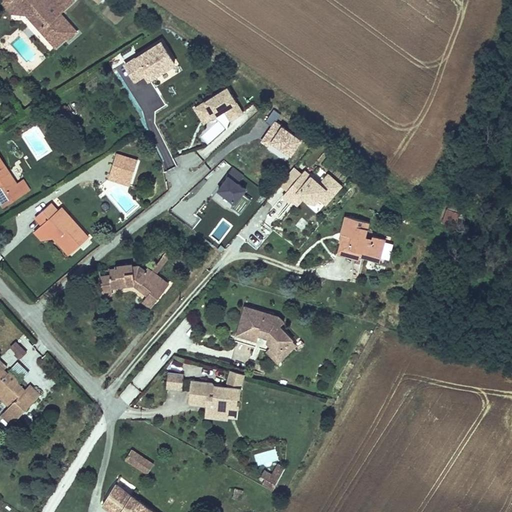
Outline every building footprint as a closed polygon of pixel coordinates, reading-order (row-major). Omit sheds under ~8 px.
[(5,0),(14,10),(14,0),(5,0)] [(60,10),(71,0),(14,0),(14,10),(27,10),(38,10),(48,21),(42,27),(56,43),(66,35),(68,37),(77,28),(60,10)] [(38,10),(27,10),(42,27),(48,21),(38,10)] [(177,61),(162,38),(124,62),(136,80),(144,75),(148,80),(177,61)] [(245,110),(229,84),(193,106),(203,122),(224,109),(230,119),(245,110)] [(292,154),(303,137),(283,123),(282,125),(276,121),(281,113),(274,108),(266,121),(272,125),(260,141),(267,146),(272,140),(292,154)] [(208,142),(229,124),(223,116),(202,135),(208,142)] [(133,158),(111,150),(105,169),(126,176),(133,158)] [(0,163),(0,205),(26,188),(18,178),(12,182),(0,163)] [(300,203),(305,196),(308,199),(311,200),(315,201),(317,201),(320,198),(327,204),(344,184),(329,172),(322,180),(313,172),(312,173),(306,169),(303,173),(295,166),(280,183),(288,190),(283,195),(291,202),(294,198),(300,203)] [(247,186),(240,181),(244,174),(234,167),(218,189),(236,202),(233,206),(242,213),(252,199),(243,192),(247,186)] [(103,175),(124,182),(126,176),(105,169),(103,175)] [(52,205),(46,197),(28,212),(35,219),(31,223),(39,232),(52,228),(66,246),(83,233),(62,209),(56,215),(49,207),(52,205)] [(62,209),(56,202),(52,205),(49,207),(56,215),(62,209)] [(370,221),(347,215),(343,232),(345,233),(348,234),(346,241),(343,240),(341,250),(361,255),(362,251),(383,256),(387,238),(374,235),(374,237),(366,235),(370,221)] [(39,232),(31,223),(27,226),(36,236),(50,236),(62,250),(66,246),(52,228),(39,232)] [(362,251),(361,255),(386,262),(392,239),(387,238),(383,256),(362,251)] [(174,240),(165,252),(169,255),(182,265),(191,253),(174,240)] [(340,253),(360,258),(361,255),(341,250),(340,253)] [(165,252),(153,268),(157,271),(169,255),(165,252)] [(150,308),(170,281),(157,271),(153,268),(149,265),(146,268),(140,263),(134,264),(134,261),(116,263),(117,269),(118,274),(102,276),(103,293),(114,292),(113,287),(135,285),(147,293),(141,302),(150,308)] [(246,306),(238,334),(258,340),(260,334),(267,336),(268,337),(267,341),(274,347),(279,353),(293,339),(280,326),(276,321),(270,320),(271,314),(246,306)] [(279,316),(271,314),(270,320),(276,321),(280,326),(285,322),(279,316)] [(274,347),(269,352),(278,361),(297,343),(293,339),(279,353),(274,347)] [(0,389),(12,400),(9,403),(0,411),(0,415),(9,424),(40,390),(33,383),(27,389),(24,386),(17,379),(19,377),(9,368),(8,370),(3,366),(0,363),(0,389)] [(242,387),(247,373),(231,368),(227,383),(229,384),(228,387),(228,389),(218,388),(218,386),(215,381),(195,378),(191,401),(209,403),(208,407),(229,410),(230,405),(240,407),(242,387)] [(170,385),(183,387),(185,372),(172,370),(170,385)] [(30,381),(24,386),(27,389),(33,383),(30,381)] [(130,405),(138,393),(126,385),(118,397),(130,405)] [(0,389),(0,394),(9,403),(12,400),(0,389)] [(208,407),(207,415),(228,417),(229,410),(208,407)] [(137,454),(132,451),(125,460),(131,464),(137,454)] [(150,466),(137,454),(131,464),(145,475),(150,466)] [(262,462),(259,468),(274,477),(284,460),(277,456),(270,467),(262,462)] [(151,501),(120,477),(104,504),(113,511),(149,511),(145,508),(151,501)] [(243,491),(234,489),(232,498),(241,500),(243,491)] [(165,511),(151,501),(145,508),(149,511),(165,511)]
